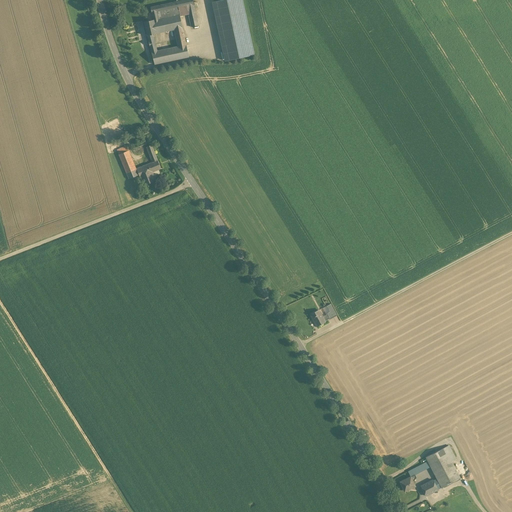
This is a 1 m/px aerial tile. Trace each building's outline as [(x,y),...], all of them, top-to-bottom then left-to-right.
[(144,22),(155,66),(191,59),(183,18),(190,17),(193,27),(201,26),(196,0),(154,7),(156,19),(144,22)] [(242,0),(222,0),(212,2),(225,61),(255,55),(242,0)] [(130,145),(118,151),(131,182),(141,178),(147,188),(159,180),(155,173),(165,168),(154,145),(147,148),(153,162),(139,168),(130,145)] [(331,304),(311,314),(317,326),(337,316),(331,304)] [(428,496),(462,480),(455,464),(460,461),(453,448),(408,471),(411,477),(400,482),(405,493),(420,486),(416,478),(432,469),(437,480),(423,486),(428,496)]
